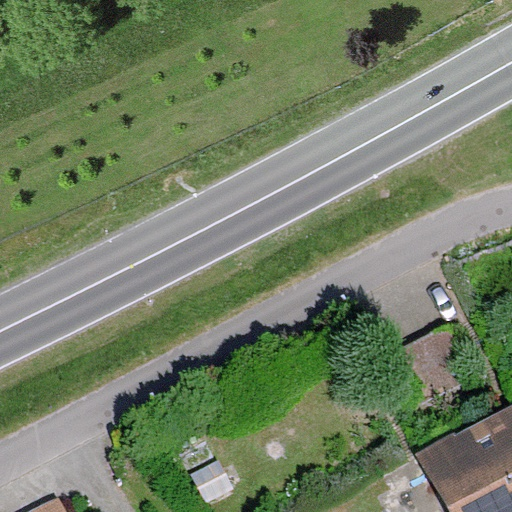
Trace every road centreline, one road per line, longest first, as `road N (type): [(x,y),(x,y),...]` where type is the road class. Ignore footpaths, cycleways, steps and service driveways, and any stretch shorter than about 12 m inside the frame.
road 1 (secondary): [(0,327),(224,218),(511,62)]
road 2 (residential): [(0,466),(456,226),(511,206)]
